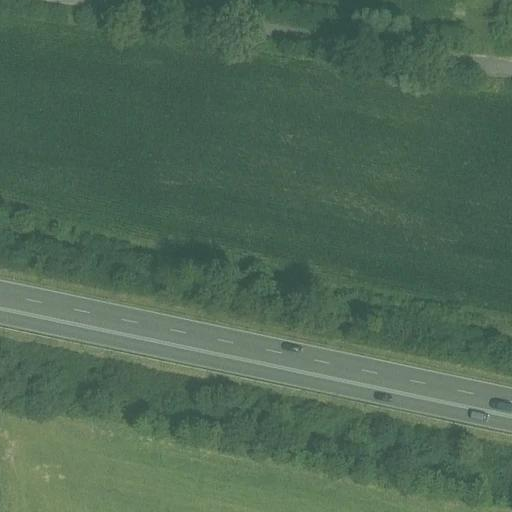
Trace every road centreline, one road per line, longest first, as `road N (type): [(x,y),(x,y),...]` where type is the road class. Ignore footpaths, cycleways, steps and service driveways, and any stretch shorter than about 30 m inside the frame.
road 1 (trunk): [(511,405),(0,298)]
road 2 (unclassified): [(87,0),(511,67)]
